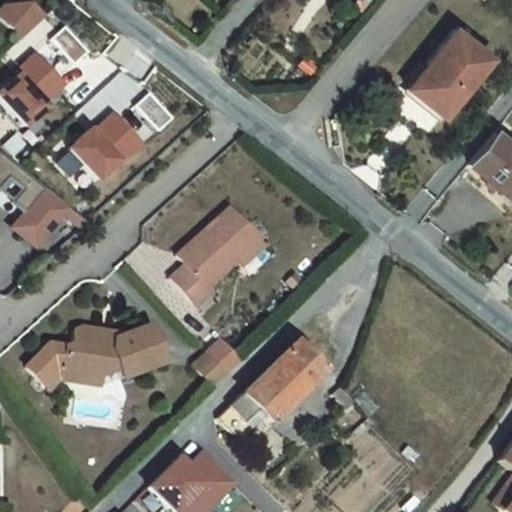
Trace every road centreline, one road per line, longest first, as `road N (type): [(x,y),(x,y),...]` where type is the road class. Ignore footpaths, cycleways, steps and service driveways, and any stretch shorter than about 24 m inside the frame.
road 1 (unknown): [(83,503),(194,417),(302,317),(511,96)]
road 2 (residential): [(227,141),(8,358),(0,354)]
road 3 (unclassified): [(271,177),(511,356)]
road 4 (residential): [(271,177),(418,0)]
road 5 (unclassified): [(55,0),(227,141)]
